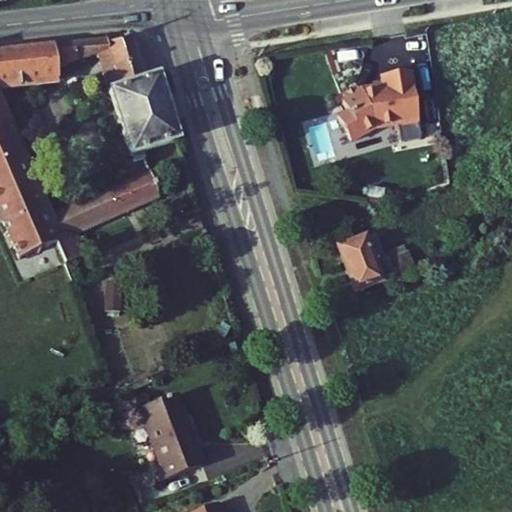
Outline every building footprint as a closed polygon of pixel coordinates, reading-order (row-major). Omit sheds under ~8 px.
[(116,40),(0,51),(0,81),(57,77),(56,66),(116,49),(123,74),(111,78),(134,155),(182,140),(163,75),(153,79),(141,38),(116,43),(116,40)] [(410,104),(399,50),(370,55),(372,63),(363,64),(364,69),(352,72),(350,73),(347,68),(332,77),(335,82),(332,83),(339,93),(329,100),(343,123),(367,108),(385,105),(390,108),(410,104)] [(0,216),(18,261),(62,245),(53,219),(47,221),(0,101),(0,216)] [(152,181),(53,219),(62,245),(69,268),(97,257),(89,238),(162,208),(152,181)] [(344,252),(360,298),(401,285),(395,268),(381,273),(372,242),(344,252)] [(119,273),(101,273),(100,303),(118,303),(119,273)] [(233,346),(225,350),(231,365),(239,362),(233,346)] [(183,405),(144,418),(166,472),(156,476),(163,493),(209,475),(183,405)]
